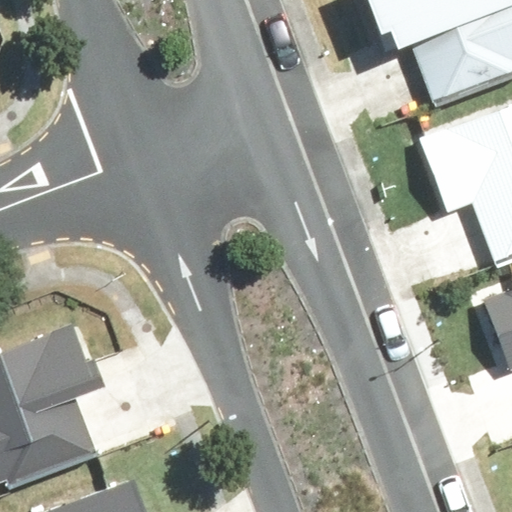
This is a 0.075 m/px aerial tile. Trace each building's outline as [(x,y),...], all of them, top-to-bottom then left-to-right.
[(511,0),(386,0),(401,36),(412,32),(442,109),(511,81),(511,0)] [(489,207),(511,267),(511,112),(435,141),(464,217),(489,207)] [(511,287),(496,293),(511,339),(511,287)] [(0,494),(111,456),(89,396),(120,385),(98,324),(0,359),(0,494)] [(167,511),(155,478),(61,511),(167,511)]
